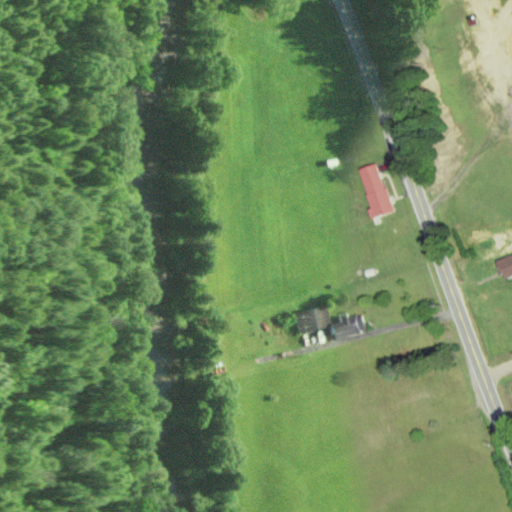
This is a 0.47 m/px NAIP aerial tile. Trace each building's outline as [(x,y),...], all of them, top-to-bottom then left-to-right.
[(504,101),(490,53),(471,58),(485,107),(504,101)] [(359,171),(373,219),(392,214),(378,165),(359,171)] [(511,255),(497,261),(504,280),(511,277),(511,255)] [(294,311),(298,333),(327,327),(329,340),(365,334),(361,315),(329,321),(326,305),(294,311)] [(452,394),(444,370),(416,379),(425,404),(452,394)]
